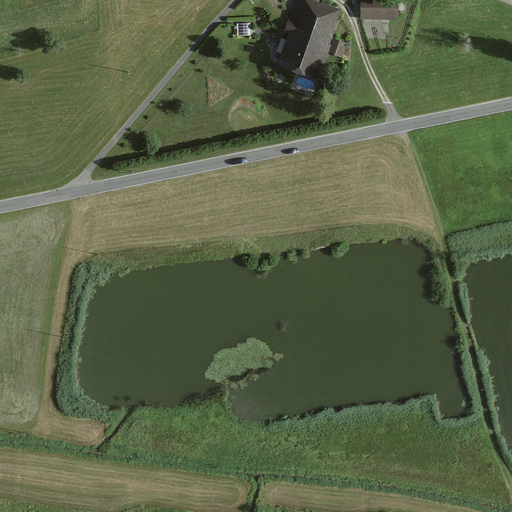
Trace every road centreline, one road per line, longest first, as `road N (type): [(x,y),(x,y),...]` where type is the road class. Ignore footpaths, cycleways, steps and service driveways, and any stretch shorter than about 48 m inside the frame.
road 1 (track): [(511,490),(414,156),(353,22),(334,0)]
road 2 (tertiary): [(511,104),(0,209)]
road 3 (track): [(239,0),(69,195)]
